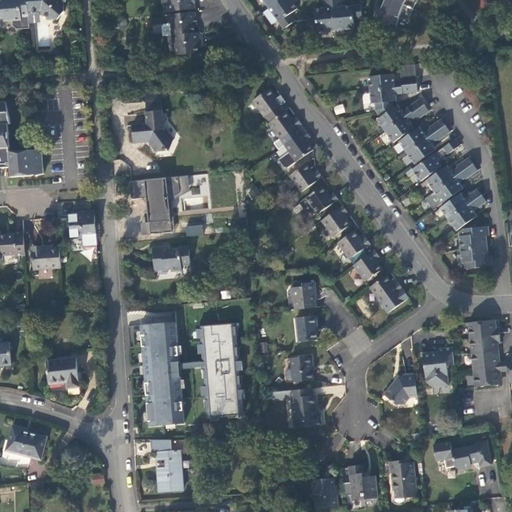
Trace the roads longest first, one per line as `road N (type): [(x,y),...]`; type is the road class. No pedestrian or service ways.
road 1 (residential): [(230,0),(448,296)]
road 2 (residential): [(102,160),(125,397),(122,445)]
road 3 (residential): [(505,304),(491,177),(434,77)]
road 4 (residential): [(448,296),(360,366),(358,418)]
road 5 (residential): [(122,445),(0,400)]
